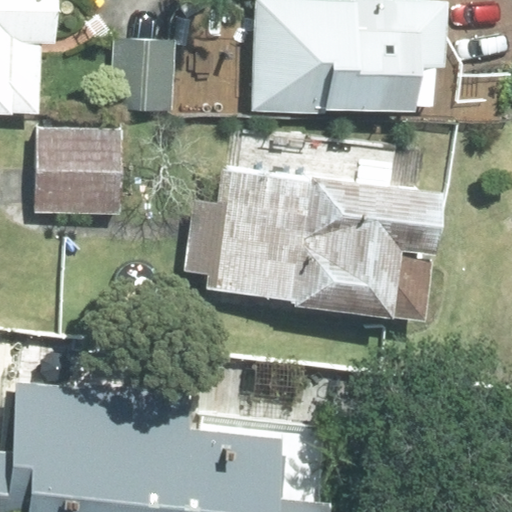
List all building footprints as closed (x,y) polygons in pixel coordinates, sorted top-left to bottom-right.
[(0,0),(0,117),(29,117),(30,44),(41,44),(41,0),(0,0)] [(279,0),(243,0),(238,110),(380,110),(384,31),(339,29),(340,3),(279,0)] [(165,40),(106,38),(104,106),(163,108),(165,40)] [(113,134),(34,132),(31,208),(111,211),(113,134)] [(212,166),(207,204),(187,201),(178,270),(199,272),(196,292),(413,320),(429,193),(212,166)] [(0,511),(309,511),(311,501),(258,495),(264,437),(175,428),(178,401),(8,384),(1,454),(0,453),(0,511)]
